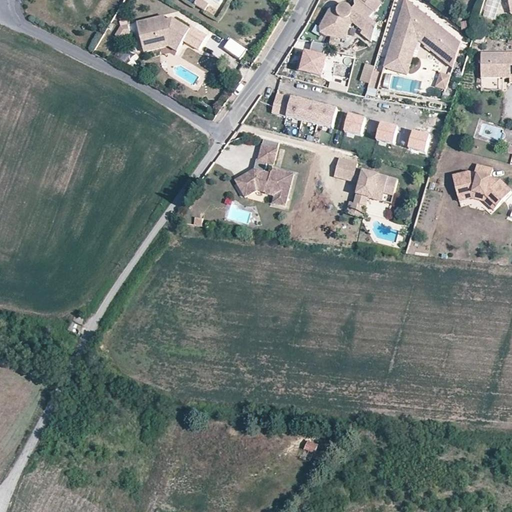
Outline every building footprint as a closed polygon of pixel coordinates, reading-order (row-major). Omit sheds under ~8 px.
[(202,11),(206,4),(197,0),(195,0),(192,5),(202,11)] [(361,34),(371,41),(376,24),(369,18),(381,3),(377,0),(355,0),(355,7),(353,9),(350,6),(350,4),(347,0),(337,0),(338,0),(335,3),(335,7),(332,7),(329,9),(319,27),(322,34),(327,37),(347,40),(350,25),(354,23),(363,31),(361,34)] [(418,41),(452,68),(460,44),(406,0),(405,0),(391,42),(395,44),(394,47),(390,46),(384,67),(407,75),(418,41)] [(190,32),(171,21),(169,26),(163,23),(157,25),(156,22),(135,26),(140,49),(169,43),(180,49),(184,43),(200,53),(207,39),(191,30),(190,32)] [(121,39),(132,31),(127,24),(115,32),(121,39)] [(305,48),(300,70),(323,75),(327,55),(323,54),(326,44),(312,41),(310,49),(305,48)] [(176,56),(180,49),(169,43),(140,49),(142,56),(167,51),(176,56)] [(503,75),(502,79),(511,79),(511,85),(511,84),(511,53),(482,54),(482,79),(494,79),(494,75),(503,75)] [(374,71),(375,66),(365,63),(360,80),(370,83),(374,71)] [(382,74),(374,71),(370,83),(367,94),(376,96),(382,74)] [(451,76),(441,72),(436,87),(446,90),(451,76)] [(339,109),(276,93),(270,116),(333,132),(339,109)] [(279,144),(264,140),(258,162),(266,164),(274,166),(279,144)] [(354,207),(364,209),(368,194),(374,196),(376,187),(385,189),(394,191),(397,181),(356,170),(357,165),(340,160),(335,177),(360,184),(356,202),(354,207)] [(257,162),(253,176),(260,178),(261,173),(264,173),(266,164),(258,162),(257,162)] [(488,195),(502,207),(511,196),(511,188),(503,180),(494,178),(496,170),(480,166),(477,174),(468,172),(453,176),(458,196),(473,191),(488,195)] [(242,179),(241,179),(243,180),(290,191),(294,176),(273,170),(272,175),(264,173),(261,173),(260,178),(253,176),(248,175),(242,179)] [(243,180),(241,179),(236,182),(247,200),(252,197),(243,180)] [(243,180),(252,197),(259,193),(266,195),(266,196),(275,198),(273,204),(285,207),(290,191),(243,180)] [(376,187),(374,196),(382,198),(385,189),(376,187)] [(309,189),(308,200),(317,200),(318,189),(309,189)] [(499,210),(502,207),(488,195),(473,191),(458,196),(460,201),(473,197),(485,200),(499,210)] [(194,222),(193,228),(202,230),(202,223),(194,222)] [(304,450),(314,454),(318,444),(308,440),(304,450)]
